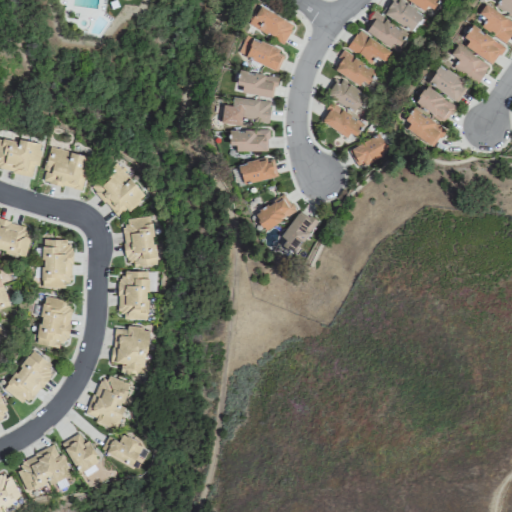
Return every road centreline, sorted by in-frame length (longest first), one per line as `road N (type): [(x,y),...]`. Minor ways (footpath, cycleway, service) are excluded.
road 1 (track): [(197,511),(231,320),(235,237),(221,177),(179,135),(175,119),(201,38),(229,0),(122,15),(100,45),(62,41),(47,0)]
road 2 (residential): [(0,192),(90,225),(102,251),(87,373),(51,421),(0,453)]
road 3 (residential): [(358,0),(310,65),(298,113),(306,178),(309,185),(322,181)]
